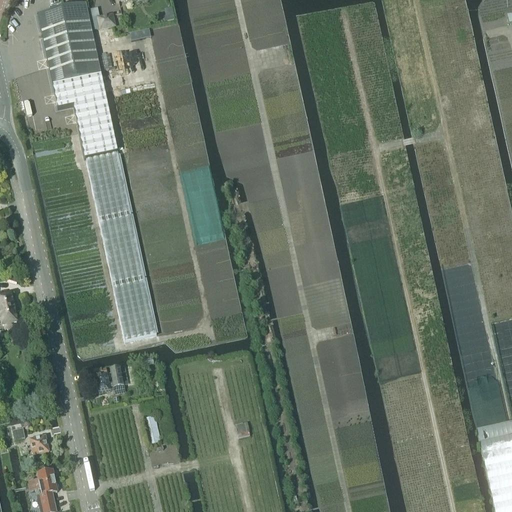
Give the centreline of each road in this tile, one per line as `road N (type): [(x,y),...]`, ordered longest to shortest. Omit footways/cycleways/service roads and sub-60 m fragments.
road 1 (track): [(453,511),(345,24)]
road 2 (track): [(508,422),(415,0)]
road 3 (tertiary): [(95,511),(18,148),(0,129)]
